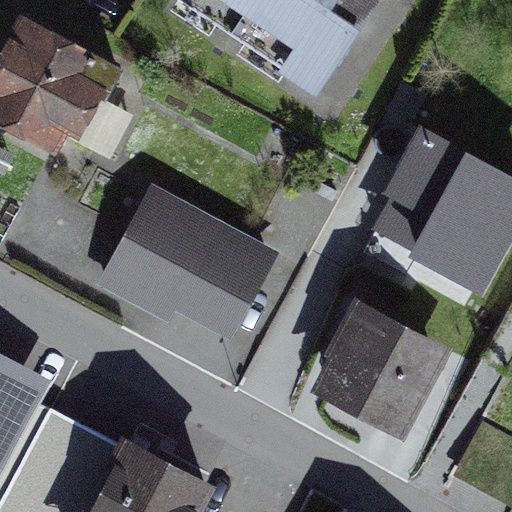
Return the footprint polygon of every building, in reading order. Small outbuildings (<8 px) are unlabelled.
[(166,0),(316,99),(381,0),(166,0)] [(101,101),(117,71),(90,57),(87,63),(25,29),(0,75),(0,114),(53,144),(64,124),(75,130),(94,97),(101,101)] [(435,212),(404,278),(464,310),(511,221),(511,182),(428,134),(397,193),(435,212)] [(218,243),(151,206),(108,282),(167,314),(178,295),(232,326),(270,258),(223,233),(218,243)] [(367,319),(332,385),(398,420),(433,355),(471,375),(496,327),(464,310),(404,278),(379,325),(367,319)] [(0,473),(48,383),(0,357),(0,473)] [(511,440),(484,426),(459,474),(511,501),(511,440)] [(95,511),(191,511),(205,485),(131,446),(95,511)]
